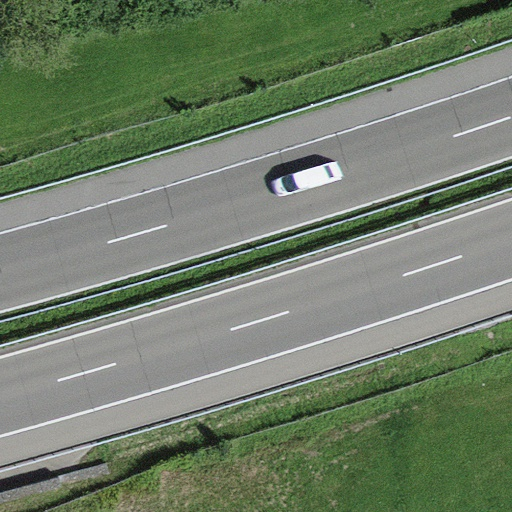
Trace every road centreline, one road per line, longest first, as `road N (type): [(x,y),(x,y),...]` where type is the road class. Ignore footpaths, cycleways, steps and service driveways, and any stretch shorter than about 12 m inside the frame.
road 1 (motorway): [(0,400),(511,242)]
road 2 (motorway): [(511,117),(0,273)]
